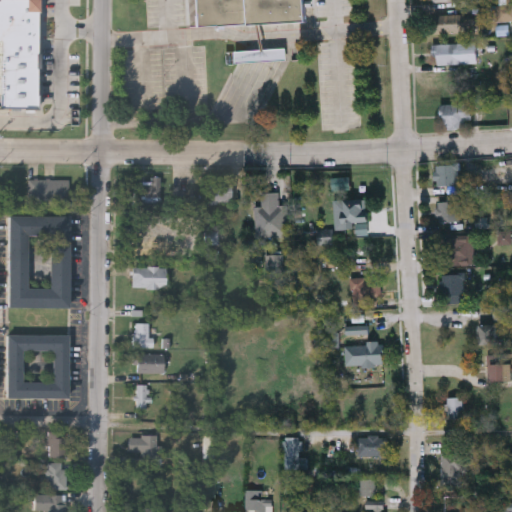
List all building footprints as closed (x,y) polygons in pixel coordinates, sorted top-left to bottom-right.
[(0,0),(0,109),(37,110),(38,0),(0,0)] [(304,0),(305,22),(191,27),(189,0),(304,0)] [(431,34),(431,15),(466,15),(466,33),(431,34)] [(435,44),(467,43),(467,64),(436,64),(435,44)] [(442,103),(481,103),(481,125),(443,126),(442,103)] [(458,162),(458,183),(435,183),(435,162),(458,162)] [(159,177),(159,201),(139,201),(139,177),(159,177)] [(230,178),(230,201),(210,201),(210,178),(230,178)] [(28,179),(69,179),(68,205),(28,204),(28,179)] [(256,236),(255,205),(261,205),(261,191),(278,191),(279,204),(287,203),(288,235),(256,236)] [(366,196),(368,225),(334,226),(333,198),(366,196)] [(460,200),(460,220),(438,220),(438,200),(460,200)] [(70,306),(9,306),(9,214),(70,214),(70,306)] [(439,236),(473,235),(474,263),(440,263),(439,236)] [(131,287),(131,265),(165,265),(165,287),(131,287)] [(441,301),(441,273),(464,272),(465,300),(441,301)] [(380,275),(380,302),(351,302),(351,275),(380,275)] [(132,346),(132,322),(151,322),(151,346),(132,346)] [(496,323),(496,343),(479,343),(479,323),(496,323)] [(7,333),(69,333),(69,397),(7,397),(7,333)] [(383,342),(383,364),(344,364),(344,342),(383,342)] [(163,353),(163,372),(133,372),(133,353),(163,353)] [(511,379),(487,379),(487,353),(511,353),(511,379)] [(147,409),(135,409),(135,384),(147,384),(147,409)] [(446,396),(462,396),(462,417),(446,417),(446,396)] [(65,457),(46,457),(46,431),(65,431),(65,457)] [(156,435),(156,455),(128,455),(128,435),(156,435)] [(357,454),(357,435),(386,435),(386,454),(357,454)] [(300,436),(300,455),(305,455),(305,468),(284,468),(284,436),(300,436)] [(441,482),(441,447),(463,447),(463,482),(441,482)] [(65,488),(45,488),(45,462),(65,462),(65,488)] [(271,511),(254,511),(255,508),(245,508),(245,489),(257,489),(256,496),(272,497),(271,511)] [(34,508),(34,493),(65,493),(65,511),(46,511),(46,508),(34,508)] [(365,507),(365,498),(392,498),(392,507),(365,507)]
